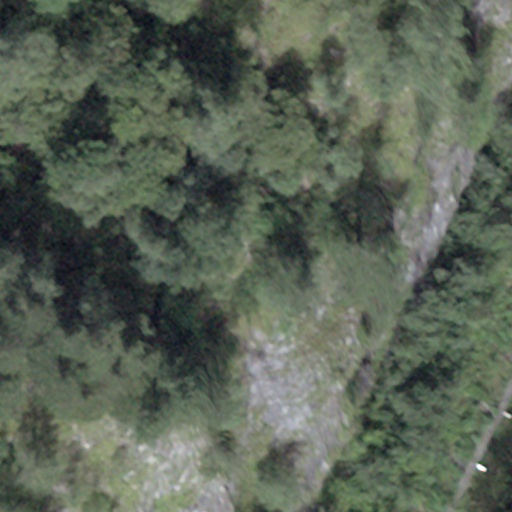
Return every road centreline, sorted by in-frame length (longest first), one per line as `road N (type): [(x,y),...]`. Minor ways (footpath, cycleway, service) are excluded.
road 1 (primary): [(287,0),(0,379)]
road 2 (trunk): [(392,511),(511,272)]
